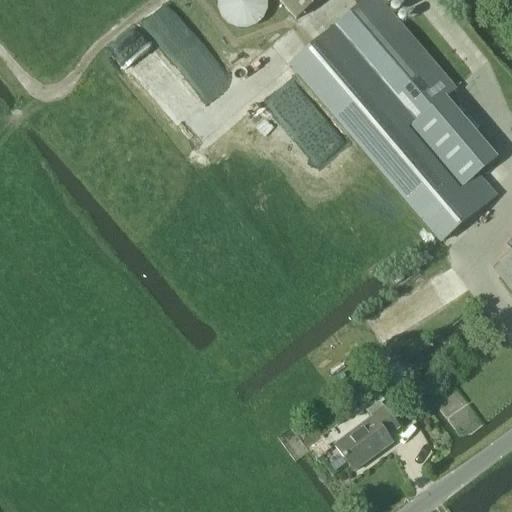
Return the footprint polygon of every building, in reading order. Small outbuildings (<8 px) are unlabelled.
[(276,0),(295,21),(319,0),(276,0)] [(377,0),(368,0),(288,69),(439,246),(497,197),(479,175),(497,160),(444,99),(455,91),(377,0)] [(511,256),(494,270),(511,294),(511,256)] [(372,380),(389,404),(409,390),(392,366),(372,380)] [(386,439),(398,430),(378,404),(365,414),(371,421),(333,449),(352,474),(390,445),(386,439)]
